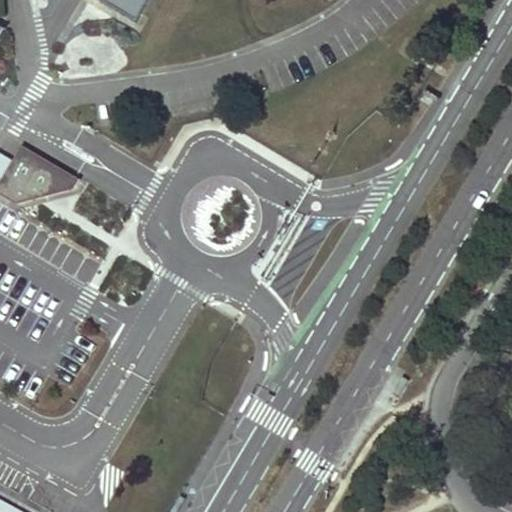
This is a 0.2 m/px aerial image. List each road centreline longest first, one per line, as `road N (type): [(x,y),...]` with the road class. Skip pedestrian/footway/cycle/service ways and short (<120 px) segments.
road 1 (secondary): [(511,23),(223,511)]
road 2 (secondary): [(284,511),(511,129)]
road 3 (residential): [(479,511),(447,460),(440,399),(511,272)]
